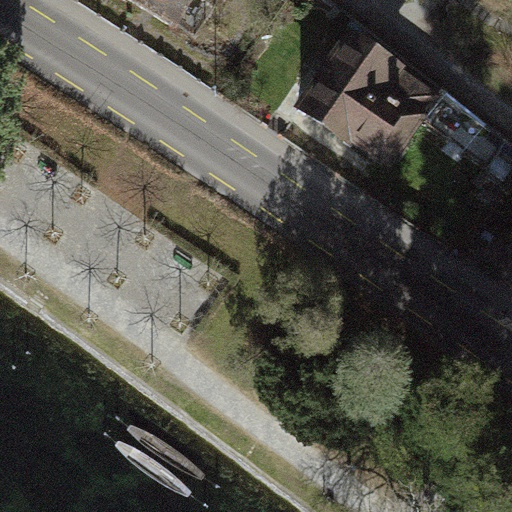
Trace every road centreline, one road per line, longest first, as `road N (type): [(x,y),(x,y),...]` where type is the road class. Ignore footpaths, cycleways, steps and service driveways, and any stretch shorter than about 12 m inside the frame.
road 1 (secondary): [(0,12),(511,358)]
road 2 (track): [(374,0),(511,115)]
